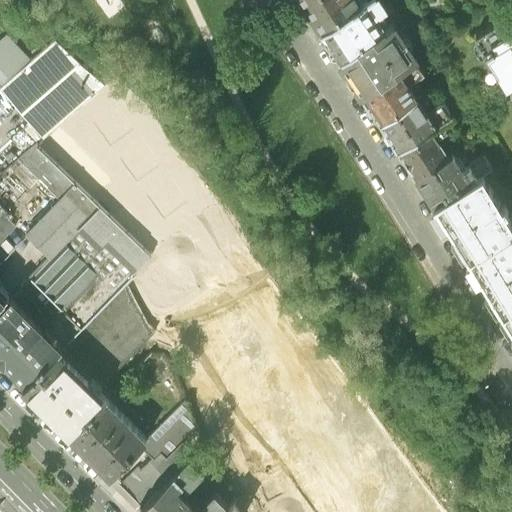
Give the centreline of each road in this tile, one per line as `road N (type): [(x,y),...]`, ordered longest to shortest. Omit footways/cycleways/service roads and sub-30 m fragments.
road 1 (residential): [(271,0),(511,377)]
road 2 (primary): [(104,511),(0,405)]
